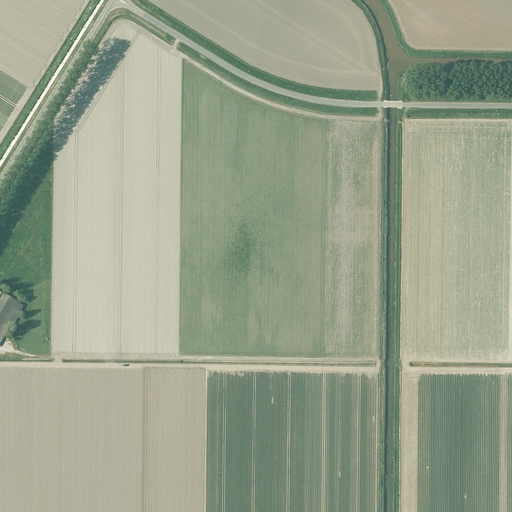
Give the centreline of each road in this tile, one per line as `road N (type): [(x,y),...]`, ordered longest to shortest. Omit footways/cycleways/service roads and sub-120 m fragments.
road 1 (unclassified): [(511,106),(296,96),(235,72),(128,5)]
road 2 (secondary): [(0,182),(112,1)]
road 3 (track): [(0,141),(89,0)]
